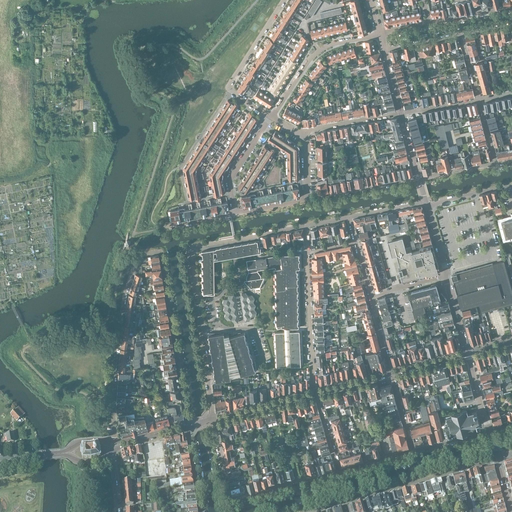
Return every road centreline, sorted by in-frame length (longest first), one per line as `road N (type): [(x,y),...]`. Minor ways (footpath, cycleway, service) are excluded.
road 1 (residential): [(339,475),(228,506),(214,419)]
road 2 (residential): [(115,445),(116,351),(134,265),(147,254)]
road 3 (residential): [(308,511),(497,457)]
road 4 (residential): [(201,327),(191,249),(306,226)]
road 5 (residential): [(187,425),(162,253),(147,254)]
road 6 (residential): [(271,116),(229,87),(284,0)]
road 7 (residential): [(315,393),(308,253)]
